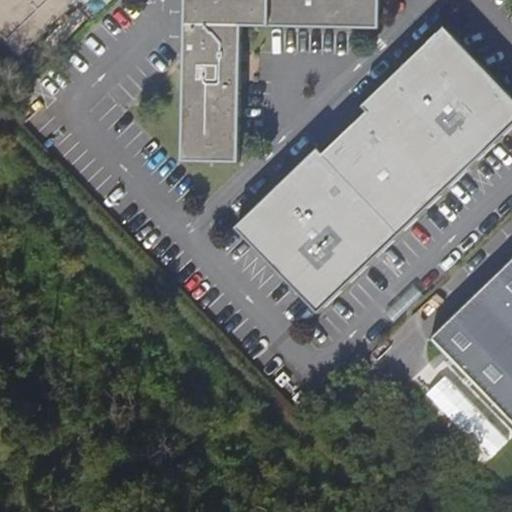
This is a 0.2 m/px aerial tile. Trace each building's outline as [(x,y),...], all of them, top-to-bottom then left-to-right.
[(0,0),(0,32),(15,48),(66,0),(0,0)] [(21,54),(73,5),(78,0),(66,0),(15,48),(21,54)] [(78,0),(73,5),(90,23),(112,0),(78,0)] [(379,25),(379,0),(186,0),(185,52),(184,159),(238,160),(242,23),(379,25)] [(334,160),(326,152),(321,147),(240,225),(323,310),(460,176),(511,125),(511,93),(445,25),(365,104),(371,110),(377,116),(334,160)] [(371,110),(326,152),(334,160),(377,116),(371,110)] [(511,256),(429,338),(511,422),(511,256)]
